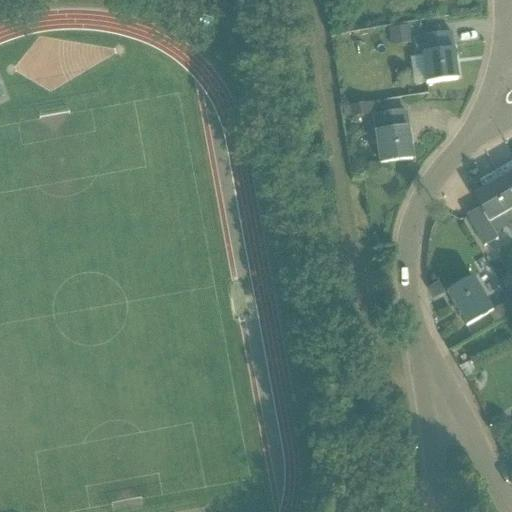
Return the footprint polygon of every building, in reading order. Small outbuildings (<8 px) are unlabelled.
[(431,33),(432,48),(462,48),(462,32),(431,33)] [(428,88),(462,83),(456,48),(422,54),(428,88)] [(383,168),(418,163),(413,128),(377,133),(383,168)] [(511,197),(511,174),(502,180),(511,197)] [(511,217),(511,197),(502,180),(473,196),(491,229),(511,217)] [(502,300),(511,294),(511,289),(494,254),(481,260),(502,300)] [(468,330),(496,312),(474,278),(446,296),(468,330)]
